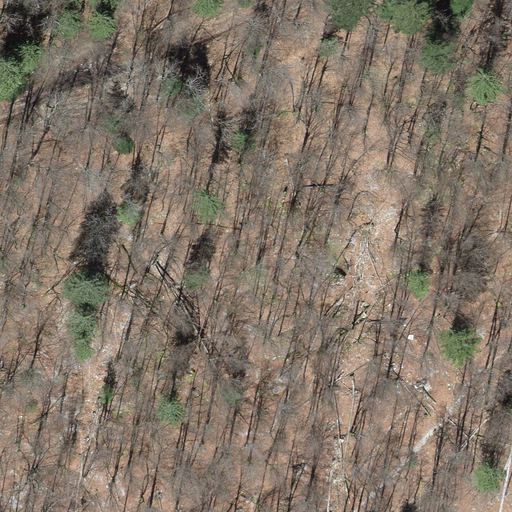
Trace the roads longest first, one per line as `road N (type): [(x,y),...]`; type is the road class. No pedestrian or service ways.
road 1 (track): [(0,115),(290,0)]
road 2 (track): [(48,96),(148,0)]
